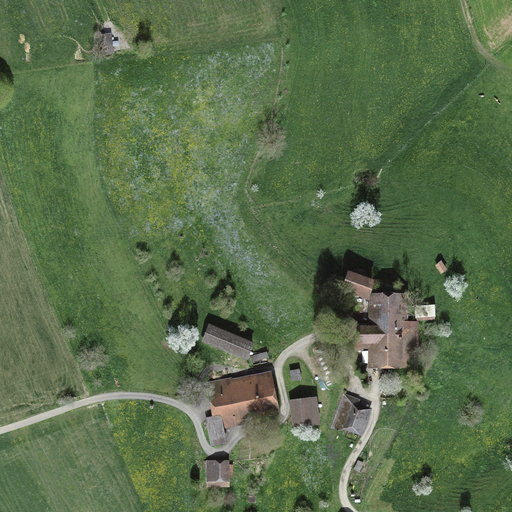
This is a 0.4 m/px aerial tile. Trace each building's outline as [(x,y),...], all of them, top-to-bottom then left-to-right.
[(112,53),(109,35),(98,36),(101,54),(112,53)] [(349,274),(344,289),(366,296),(371,282),(349,274)] [(376,296),(375,324),(355,324),(354,348),(374,349),(374,364),(405,365),(406,357),(415,358),(416,323),(407,323),(407,297),(376,296)] [(432,318),(431,307),(416,308),(417,319),(432,318)] [(245,359),(247,355),(251,344),(208,326),(202,341),(245,359)] [(298,369),(290,371),(292,381),(300,379),(298,369)] [(208,383),(208,382),(206,383),(212,420),(205,421),(210,445),(224,442),(221,429),(217,429),(215,420),(273,408),(266,375),(230,382),(229,379),(208,383)] [(355,402),(341,396),(330,428),(337,430),(340,423),(358,430),(360,425),(363,426),(367,413),(364,412),(364,411),(353,408),(355,402)] [(295,425),(315,423),(312,400),(292,402),(295,425)] [(206,462),(206,487),(228,487),(228,478),(231,478),(231,466),(228,466),(228,462),(206,462)]
